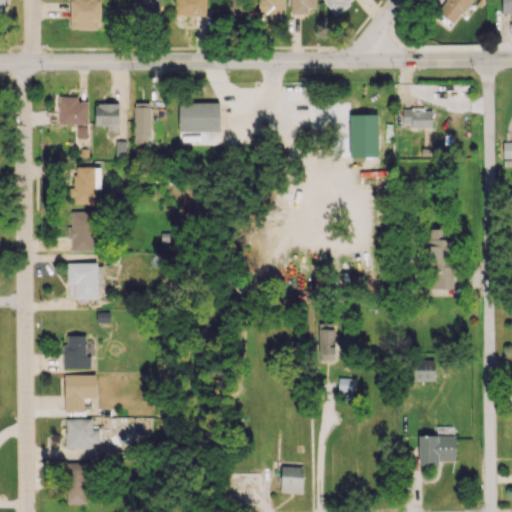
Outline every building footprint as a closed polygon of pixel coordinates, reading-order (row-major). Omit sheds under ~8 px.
[(69,0),(69,28),(99,29),(100,0),(69,0)] [(160,15),(159,0),(133,0),(134,16),(160,15)] [(175,0),(175,15),(206,14),(205,0),(175,0)] [(285,18),(284,0),(257,0),(258,14),(274,14),(274,19),(285,18)] [(315,0),(290,0),(290,14),(308,14),(308,7),(315,7),(315,0)] [(351,0),(323,0),(333,13),(351,0)] [(470,0),(444,0),(437,13),(456,24),(470,0)] [(511,12),(511,0),(501,0),(501,12),(511,12)] [(88,101),(77,101),(77,96),(59,96),(58,123),(88,124),(88,101)] [(133,143),(150,143),(151,102),(134,102),(133,143)] [(219,130),(218,102),(178,102),(178,131),(219,130)] [(94,124),(107,125),(107,132),(117,132),(118,103),(95,103),(94,124)] [(431,128),(432,108),(401,108),(401,123),(410,123),(410,127),(431,128)] [(87,125),(76,125),(77,138),(87,138),(87,125)] [(94,204),(94,188),(100,188),(100,167),(73,166),(72,204),(94,204)] [(71,250),(93,250),(94,211),(67,211),(67,238),(71,238),(71,250)] [(451,239),(444,239),(444,229),(429,229),(429,295),(458,295),(458,282),(451,282),(451,239)] [(74,298),(97,298),(97,262),(67,262),(67,283),(74,283),(74,298)] [(339,360),(339,324),(318,324),(318,360),(339,360)] [(62,367),(90,366),(90,356),(86,356),(85,334),(66,334),(66,343),(62,343),(62,367)] [(434,360),(411,359),(410,379),(434,380),(434,360)] [(95,374),(64,374),(64,411),(83,410),(83,397),(96,397),(95,374)] [(352,378),(338,377),(338,397),(351,397),(352,378)] [(66,418),(65,448),(91,448),(92,442),(99,443),(99,429),(91,429),(91,418),(66,418)] [(417,464),(439,465),(439,460),(455,461),(455,435),(418,435),(417,464)] [(86,503),(85,461),(64,462),(66,503),(86,503)] [(302,492),(303,466),(281,466),(280,492),(302,492)]
